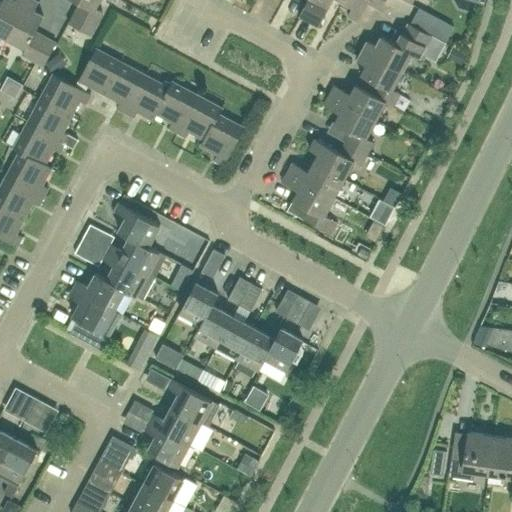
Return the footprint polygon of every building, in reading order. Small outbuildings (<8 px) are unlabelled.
[(0,0),(0,46),(1,47),(26,0),(0,0)] [(38,0),(26,0),(1,47),(2,47),(7,36),(25,46),(21,52),(36,61),(43,64),(55,42),(35,30),(44,15),(34,10),(39,0),(38,0)] [(100,0),(77,0),(79,1),(68,22),(91,34),(103,12),(96,8),(100,0)] [(338,0),(342,2),(343,0),(306,0),(297,16),(317,27),(332,0),(338,0)] [(343,0),(342,2),(351,7),(346,15),(356,20),(366,0),(374,0),(380,3),(381,0),(404,0),(410,3),(412,0),(343,0)] [(410,23),(432,34),(440,19),(418,7),(410,23)] [(440,19),(432,34),(445,41),(454,26),(440,19)] [(366,39),(361,49),(402,71),(412,53),(419,57),(431,35),(408,22),(396,43),(379,34),(374,43),(366,39)] [(88,84),(103,92),(120,60),(96,47),(75,85),(84,90),(88,84)] [(392,89),(402,71),(361,49),(356,59),(363,63),(358,72),(361,73),(356,83),(371,91),(370,92),(386,100),(386,101),(392,105),(399,93),(392,89)] [(124,110),(144,73),(120,60),(103,92),(120,101),(117,106),(124,110)] [(84,90),(75,85),(53,73),(40,98),(71,115),(80,99),(85,102),(90,93),(84,90)] [(168,86),(144,73),(124,110),(133,115),(136,110),(153,119),(156,112),(155,112),(168,86)] [(168,127),(176,131),(197,93),(172,80),(168,86),(155,112),(156,112),(172,121),(168,127)] [(376,119),(386,101),(386,100),(370,92),(371,91),(356,83),(353,82),(348,92),(333,84),(322,103),(330,107),(336,97),(376,119)] [(222,107),(197,93),(176,131),(185,136),(188,130),(204,138),(205,139),(219,113),(222,107)] [(344,140),(367,152),(373,141),(367,137),(376,119),(336,97),(330,107),(337,112),(333,120),(350,130),(344,140)] [(71,115),(40,98),(27,122),(64,142),(73,147),(78,138),(63,130),(71,115)] [(243,126),(219,113),(205,139),(204,138),(201,144),(218,153),(214,159),(223,163),(243,126)] [(59,150),(64,142),(27,122),(13,147),(19,150),(51,167),(51,165),(45,162),(53,147),(59,150)] [(311,160),(344,178),(354,160),(361,164),(367,152),(344,140),(339,150),(314,137),(308,147),(316,151),(311,160)] [(19,150),(6,175),(43,195),(48,187),(42,183),(51,167),(19,150)] [(334,197),(344,178),(311,160),(306,169),(291,161),(281,181),(289,185),(294,175),(334,197)] [(6,175),(0,186),(0,203),(24,217),(33,201),(39,204),(43,195),(6,175)] [(294,175),(289,185),(295,188),(290,198),(308,207),(302,218),(324,230),(331,219),(324,215),(334,197),(294,175)] [(118,230),(129,236),(147,245),(148,244),(159,223),(119,202),(114,210),(125,216),(118,230)] [(24,217),(0,203),(0,235),(17,245),(22,235),(16,232),(24,217)] [(388,218),(377,212),(368,227),(379,234),(388,218)] [(111,243),(107,251),(148,273),(160,251),(148,244),(147,245),(129,236),(122,249),(111,243)] [(225,254),(213,248),(202,270),(213,276),(225,254)] [(136,294),(148,273),(107,251),(103,258),(114,264),(107,277),(107,278),(125,287),(125,288),(136,294)] [(73,287),(113,309),(125,288),(125,287),(107,278),(107,277),(96,271),(88,286),(77,280),(73,287)] [(228,298),(239,304),(251,282),(239,276),(228,298)] [(196,280),(180,310),(200,321),(203,322),(212,304),(218,293),(196,280)] [(261,287),(251,282),(239,304),(250,309),(261,287)] [(122,314),(113,309),(73,287),(69,294),(80,300),(72,315),(78,318),(70,332),(101,349),(109,334),(110,335),(122,314)] [(275,311),(286,316),(298,294),(288,288),(275,311)] [(321,306),(298,294),(286,316),(308,328),(321,306)] [(200,321),(194,333),(216,344),(233,315),(212,304),(203,322),(200,321)] [(253,326),(233,315),(216,344),(237,356),(253,326)] [(275,337),(253,326),(237,356),(260,368),(266,357),(265,356),(275,338),(274,338),(275,337)] [(266,357),(287,368),(303,338),(280,326),(275,337),(274,338),(275,338),(265,356),(266,357)] [(147,343),(147,327),(130,328),(131,344),(147,343)] [(172,405),(208,424),(219,403),(173,378),(168,386),(179,392),(172,405)] [(25,420),(37,397),(16,386),(4,409),(25,420)] [(37,397),(25,420),(46,431),(58,409),(37,397)] [(208,424),(172,405),(164,419),(154,413),(150,420),(190,442),(201,422),(207,425),(208,424)] [(246,416),(233,409),(229,416),(243,423),(246,416)] [(190,442),(150,420),(146,428),(156,434),(148,448),(178,464),(190,442)] [(0,466),(16,437),(0,428),(0,466)] [(488,472),(493,435),(469,431),(466,446),(453,444),(449,474),(462,476),(463,468),(488,472)] [(511,437),(493,435),(488,472),(511,475),(511,437)] [(16,437),(0,466),(0,476),(9,482),(3,492),(12,496),(37,448),(16,437)] [(100,458),(122,471),(128,460),(105,448),(100,458)] [(446,450),(433,448),(430,472),(443,474),(446,450)] [(122,471),(100,458),(93,470),(116,482),(122,471)] [(144,482),(173,498),(185,477),(155,461),(144,482)] [(146,511),(165,511),(173,498),(144,482),(132,504),(146,511)] [(76,501),(96,511),(100,511),(105,502),(82,490),(76,501)] [(96,511),(76,501),(70,511),(96,511)]
